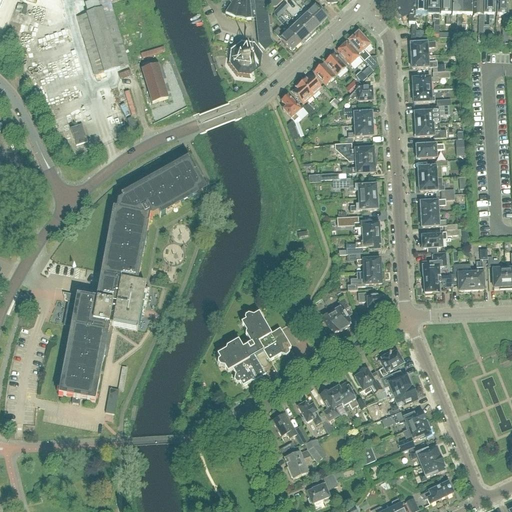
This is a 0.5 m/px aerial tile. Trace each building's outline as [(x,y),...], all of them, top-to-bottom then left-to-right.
[(270,33),(268,20),(266,0),(232,0),(233,1),(224,13),(235,18),(245,20),(256,20),(258,46),(265,53),(274,45),(270,40),(270,33)] [(283,0),(270,0),(271,9),(276,8),(284,0),(283,0)] [(416,26),(414,26),(414,0),(412,0),(402,4),(400,3),(400,2),(396,4),(395,6),(394,7),(401,22),(408,18),(408,26),(413,26),(412,39),(415,39),(416,32),(416,26)] [(414,0),(414,26),(416,26),(419,26),(420,15),(425,16),(425,0),(414,0)] [(427,0),(427,16),(433,16),(433,23),(434,23),(434,27),(439,27),(439,21),(438,21),(438,0),(427,0)] [(450,0),(440,0),(440,15),(446,16),(445,26),(450,26),(450,0)] [(461,31),(462,0),(452,0),(452,16),(457,16),(457,31),(456,35),(450,35),(450,40),(461,40),(461,31)] [(466,16),(472,16),(471,0),(462,0),(461,31),(466,31),(466,16)] [(483,28),(484,0),(473,0),(473,16),(478,17),(478,38),(483,38),(483,28)] [(494,0),(484,0),(483,28),(488,28),(488,21),(493,21),(493,17),(495,17),(494,0)] [(507,0),(496,0),(497,17),(503,17),(502,28),(507,28),(507,0)] [(318,28),(326,20),(315,8),(308,1),(304,5),(310,12),(306,16),(318,28)] [(85,8),(86,14),(99,11),(97,5),(85,8)] [(119,69),(129,66),(113,13),(102,11),(86,16),(103,74),(119,70),(119,69)] [(310,38),(315,33),(314,32),(318,28),(306,16),(304,14),(295,22),(310,38)] [(300,45),(304,41),(305,43),(310,38),(297,25),(289,33),(300,45)] [(291,53),(300,45),(289,33),(286,30),(282,34),(278,30),(273,34),(291,53)] [(353,39),(348,43),(360,56),(358,57),(359,59),(364,63),(373,73),(377,69),(376,58),(369,58),(364,53),(370,47),(358,34),(357,36),(356,35),(352,38),(353,39)] [(250,54),(251,54),(249,53),(244,53),(244,52),(243,52),(240,44),(229,52),(228,66),(236,77),(250,79),(248,70),(252,66),(253,67),(254,65),(253,65),(254,60),(254,58),(253,58),(250,54)] [(427,50),(435,50),(435,44),(410,46),(411,52),(409,53),(410,59),(427,58),(427,50)] [(341,50),(337,54),(350,68),(359,59),(358,57),(347,45),(346,46),(343,45),(340,47),(341,50)] [(325,65),(337,78),(346,70),(334,56),(333,58),(332,57),(328,60),(329,61),(325,65)] [(427,58),(410,59),(410,64),(411,65),(412,71),(433,69),(433,75),(445,74),(444,66),(436,67),(436,64),(427,64),(427,58)] [(313,75),(326,88),(335,80),(323,66),(322,67),(321,66),(317,70),(318,71),(313,75)] [(142,71),(145,83),(152,105),(168,100),(157,67),(142,71)] [(411,87),(412,93),(430,92),(430,85),(438,84),(438,81),(449,80),(449,74),(445,74),(432,75),(432,80),(412,81),(412,87),(411,87)] [(300,85),(312,98),(321,90),(310,77),(306,82),(304,80),(300,85)] [(347,92),(351,96),(360,88),(355,84),(347,92)] [(303,107),(312,98),(300,85),(295,89),(296,90),(292,94),(303,107)] [(349,100),(351,102),(355,98),(357,98),(357,104),(372,103),(371,90),(357,91),(349,100)] [(430,92),(412,93),(412,98),(413,99),(414,105),(434,104),(434,99),(431,99),(430,92)] [(283,112),(292,122),(293,124),(294,123),(298,120),(295,117),(300,112),(287,98),(286,99),(284,98),(281,101),(282,103),(281,104),(284,107),(281,109),(283,111),(283,112)] [(118,109),(123,119),(127,116),(123,107),(118,109)] [(305,112),(311,119),(315,116),(308,109),(309,108),(308,107),(305,109),(307,111),(305,112)] [(414,127),(440,126),(440,125),(439,118),(439,116),(448,116),(447,108),(434,109),(435,113),(432,114),(414,115),(415,121),(413,121),(414,127)] [(346,121),(353,120),(354,128),(373,126),(373,121),(371,120),(371,114),(353,116),(353,110),(351,110),(340,111),(340,117),(343,117),(346,117),(346,121)] [(293,124),(292,122),(287,127),(292,143),(300,139),(294,123),(293,124)] [(81,126),(70,129),(76,147),(87,143),(81,126)] [(373,126),(354,128),(354,135),(348,136),(348,140),(373,139),(372,133),(374,131),(373,126)] [(445,133),(440,133),(440,126),(414,127),(414,134),(415,134),(416,139),(433,138),(433,141),(446,140),(445,133)] [(356,164),(376,163),(376,156),(373,157),(373,151),(350,152),(350,146),(338,147),(338,151),(340,153),(344,153),(344,156),(346,158),(351,158),(352,164),(356,164)] [(417,160),(417,161),(436,160),(435,153),(443,152),(443,147),(435,147),(416,148),(416,154),(415,155),(415,159),(417,160)] [(202,189),(194,175),(196,174),(188,160),(121,198),(122,201),(117,203),(116,211),(113,211),(96,301),(76,297),(75,305),(67,303),(63,327),(70,328),(58,397),(94,404),(109,327),(136,333),(145,287),(137,285),(149,218),(152,218),(157,216),(159,219),(160,219),(159,216),(199,194),(197,192),(202,189)] [(376,169),(376,163),(356,164),(356,170),(345,171),(345,177),(374,175),(374,170),(376,169)] [(435,169),(418,170),(418,175),(416,177),(417,182),(436,181),(436,173),(443,173),(442,168),(447,168),(446,163),(435,163),(435,169)] [(436,181),(417,182),(417,187),(419,189),(419,194),(440,193),(441,198),(454,197),(454,192),(444,193),(444,188),(442,188),(441,180),(436,181)] [(376,187),(349,189),(349,194),(358,193),(359,200),(378,199),(377,192),(376,192),(376,187)] [(421,210),(419,212),(419,217),(438,216),(438,208),(445,208),(444,203),(454,202),(454,197),(441,198),(441,203),(420,204),(421,210)] [(378,199),(359,200),(359,208),(350,208),(351,214),(377,212),(377,207),(378,207),(378,199)] [(438,216),(419,217),(419,222),(421,224),(422,230),(444,228),(444,233),(445,233),(457,232),(456,227),(446,227),(446,223),(439,224),(438,216)] [(378,224),(354,225),(354,231),(362,230),(362,237),(380,236),(380,229),(378,229),(378,224)] [(380,236),(362,237),(363,245),(355,245),(355,251),(380,249),(379,245),(381,244),(380,236)] [(422,244),(421,244),(421,250),(422,250),(422,251),(441,250),(441,242),(443,242),(443,237),(421,238),(422,244)] [(479,262),(487,262),(487,259),(487,252),(479,252),(479,262)] [(439,271),(439,270),(441,270),(441,268),(446,268),(446,266),(445,255),(432,256),(432,265),(422,266),(422,268),(423,279),(439,278),(439,271)] [(382,274),(382,265),(380,265),(379,261),(360,262),(360,256),(348,257),(348,263),(356,262),(357,268),(363,268),(363,275),(382,274)] [(500,292),(506,291),(505,271),(499,271),(498,262),(492,263),(492,259),(487,259),(487,262),(487,269),(492,269),(493,290),(499,290),(500,292)] [(476,276),(470,276),(471,293),(484,292),(482,264),(476,265),(476,270),(476,276)] [(457,277),(458,294),(471,293),(470,276),(470,269),(455,269),(455,277),(457,277)] [(347,288),(347,293),(358,293),(357,289),(365,289),(365,287),(381,286),(381,282),(383,282),(382,274),(363,275),(356,275),(356,281),(350,281),(350,287),(347,288)] [(451,278),(439,278),(423,279),(424,295),(438,294),(437,286),(445,285),(445,292),(451,291),(451,278)] [(365,296),(358,297),(359,305),(367,304),(368,313),(376,313),(376,312),(377,312),(377,311),(380,310),(380,309),(383,309),(384,308),(384,307),(384,301),(382,302),(382,297),(365,298),(365,296)] [(330,316),(341,334),(347,330),(346,329),(351,326),(348,319),(353,316),(344,301),(337,305),(340,310),(330,316)] [(250,346),(242,350),(238,342),(226,349),(226,352),(217,357),(227,375),(232,372),(242,389),(251,384),(254,384),(265,378),(260,369),(263,367),(264,362),(267,361),(269,364),(281,357),(293,360),(294,356),(279,332),(271,336),(258,315),(241,325),(246,334),(245,337),(250,346)] [(329,341),(341,334),(330,316),(322,320),(319,315),(314,318),(318,325),(319,324),(329,341)] [(380,381),(380,382),(385,380),(384,378),(389,376),(388,374),(389,374),(394,371),(402,366),(396,354),(395,354),(394,354),(390,357),(390,356),(388,357),(379,362),(383,370),(379,373),(379,372),(376,374),(377,377),(380,381)] [(377,377),(371,381),(365,370),(357,375),(359,377),(355,380),(362,393),(370,389),(375,396),(384,391),(380,382),(380,381),(377,377)] [(386,380),(392,397),(412,389),(410,383),(408,383),(406,378),(393,383),(391,378),(386,380)] [(341,406),(346,415),(349,413),(347,409),(349,408),(348,406),(349,405),(352,411),(358,408),(361,413),(366,410),(361,401),(356,404),(346,386),(339,390),(338,389),(334,392),(341,405),(341,406)] [(390,408),(392,414),(398,411),(397,409),(417,401),(412,389),(392,397),(396,406),(390,408)] [(105,415),(114,417),(119,392),(109,391),(105,415)] [(334,410),(341,406),(341,405),(334,392),(329,395),(328,392),(320,397),(328,411),(323,414),(329,423),(339,417),(334,410)] [(298,410),(307,425),(312,422),(315,427),(321,424),(316,414),(317,414),(313,407),(311,408),(308,404),(298,410)] [(406,425),(409,431),(426,424),(421,412),(402,420),(400,415),(390,419),(394,428),(403,424),(404,426),(406,425)] [(274,423),(272,424),(281,440),(287,436),(290,441),(296,438),(298,436),(304,447),(305,446),(310,444),(301,428),(293,432),(285,417),(279,421),(278,419),(273,422),(274,423)] [(323,428),(328,437),(334,433),(328,424),(323,428)] [(412,444),(431,436),(429,431),(426,424),(409,431),(411,438),(409,439),(410,441),(400,445),(404,453),(414,449),(412,444)] [(79,436),(88,436),(88,428),(79,428),(79,436)] [(284,461),(292,482),(307,476),(301,460),(310,456),(316,465),(325,458),(317,448),(315,442),(310,444),(305,446),(308,453),(300,456),(299,455),(284,461)] [(437,453),(435,448),(416,455),(415,453),(410,455),(412,461),(417,459),(420,467),(441,460),(438,453),(437,453)] [(369,449),(359,454),(364,467),(374,462),(369,449)] [(426,482),(425,480),(445,472),(443,467),(441,460),(420,467),(424,476),(419,478),(421,484),(426,482)] [(312,493),(306,495),(309,501),(307,502),(309,506),(311,506),(311,507),(323,503),(324,506),(330,503),(326,493),(337,489),(333,477),(321,481),(323,487),(312,492),(312,493)] [(434,490),(435,490),(421,497),(424,502),(427,501),(430,507),(454,496),(452,493),(454,492),(451,486),(450,487),(448,484),(440,488),(440,487),(434,490)] [(390,502),(393,509),(386,511),(383,511),(382,509),(379,508),(372,511),(403,511),(400,505),(397,499),(390,502)] [(406,504),(410,511),(418,511),(413,501),(406,504)]
